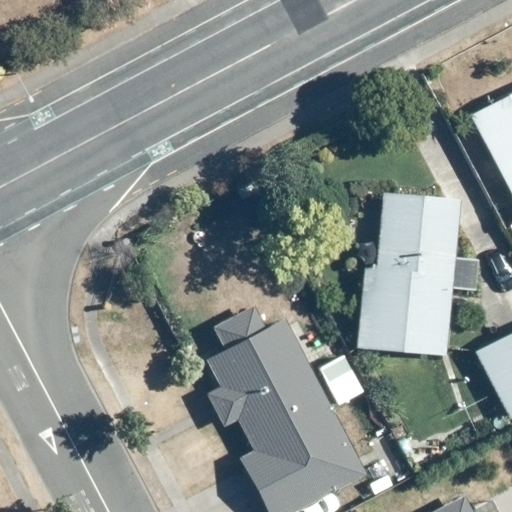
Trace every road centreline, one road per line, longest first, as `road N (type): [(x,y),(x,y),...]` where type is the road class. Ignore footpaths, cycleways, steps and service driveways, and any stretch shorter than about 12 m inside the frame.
road 1 (tertiary): [(354,0),(0,188)]
road 2 (residential): [(107,511),(0,309)]
